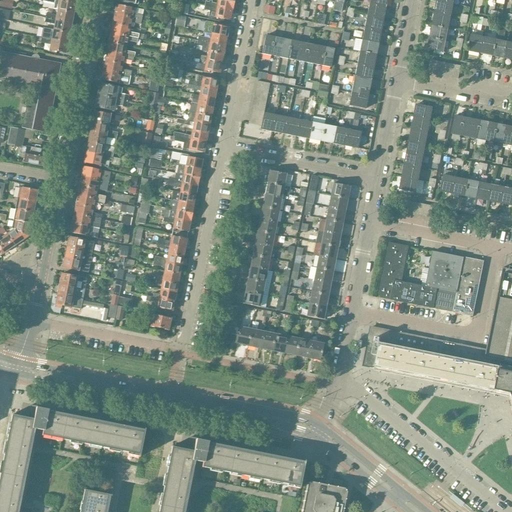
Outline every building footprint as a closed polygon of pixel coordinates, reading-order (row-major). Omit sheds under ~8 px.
[(74,3),(57,0),(48,0),(48,3),(58,5),(57,10),(74,14),(74,9),(73,8),(74,3)] [(233,3),(219,0),(217,0),(217,4),(205,2),(204,6),(231,11),(233,3)] [(453,4),(437,1),(435,13),(451,16),(453,4)] [(385,7),(369,4),(366,16),(382,19),(385,7)] [(133,9),(116,5),(116,6),(115,7),(114,9),(115,11),(114,15),(141,20),(142,16),(132,14),(133,9)] [(229,20),(231,11),(204,6),(203,10),(209,11),(208,16),(207,20),(223,23),(223,19),(229,20)] [(264,7),(263,13),(271,15),(273,8),(264,7)] [(74,14),(57,10),(56,16),(46,14),(45,18),(70,23),(71,19),(73,19),(74,14)] [(451,16),(435,13),(432,25),(448,28),(451,16)] [(140,24),(141,20),(114,15),(113,19),(112,20),(111,22),(112,24),(129,28),(130,22),(140,24)] [(175,25),(184,27),(186,16),(177,15),(175,25)] [(382,19),(366,16),(364,28),(380,31),(382,19)] [(70,23),(45,18),(44,23),(54,25),(53,30),(70,34),(71,29),(70,28),(70,23)] [(226,38),(228,28),(222,27),(222,25),(206,22),(204,33),(211,35),(226,38)] [(129,28),(112,24),(111,25),(110,28),(111,29),(110,33),(137,39),(138,35),(128,33),(129,28)] [(448,28),(432,25),(430,37),(446,40),(448,28)] [(380,31),(364,28),(362,40),(378,43),(380,31)] [(70,34),(53,30),(52,35),(42,33),(41,38),(66,43),(67,39),(69,38),(70,34)] [(137,39),(110,33),(110,37),(108,38),(108,41),(109,42),(109,43),(126,46),(127,41),(136,43),(137,39)] [(226,38),(211,35),(210,39),(198,37),(197,41),(224,46),(226,38)] [(484,38),(471,35),(468,51),(481,54),(484,38)] [(274,38),(265,36),(262,54),(270,56),(274,38)] [(446,40),(430,37),(427,50),(443,53),(446,40)] [(66,43),(41,38),(40,43),(50,45),(49,50),(64,53),(65,53),(66,52),(67,49),(66,48),(66,43)] [(282,39),(274,38),(270,56),(279,58),(282,39)] [(496,40),(484,38),(481,54),(493,56),(496,40)] [(291,41),(282,39),(279,58),(287,59),(291,41)] [(378,43),(362,40),(359,52),(375,55),(378,43)] [(508,43),(496,40),(493,56),(505,59),(508,43)] [(224,46),(197,41),(196,45),(208,47),(207,52),(222,55),(224,46)] [(299,43),(291,41),(287,59),(295,61),(299,43)] [(126,46),(109,43),(108,43),(107,44),(106,47),(107,48),(107,52),(133,58),(134,53),(125,51),(126,46)] [(308,44),(299,43),(295,61),(304,63),(308,44)] [(316,46),(308,44),(304,63),(312,64),(316,46)] [(324,48),(316,46),(312,64),(321,66),(324,48)] [(333,50),(324,48),(321,66),(330,68),(333,50)] [(133,58),(107,52),(106,56),(104,57),(104,59),(105,61),(122,65),(123,60),(133,62),(133,58)] [(222,55),(207,52),(206,57),(195,55),(194,59),(221,64),(222,55)] [(375,55),(359,52),(357,64),(373,67),(375,55)] [(47,134),(56,89),(54,88),(54,87),(53,87),(53,88),(49,87),(51,78),(52,79),(53,78),(54,78),(55,77),(55,76),(55,75),(55,74),(55,73),(54,72),(53,72),(53,71),(50,71),(51,66),(48,66),(48,63),(37,61),(38,59),(38,58),(37,57),(37,56),(36,56),(35,56),(34,56),(33,56),(33,57),(32,57),(32,58),(31,60),(0,53),(0,77),(35,84),(31,109),(25,108),(21,129),(47,134)] [(169,65),(182,68),(183,62),(170,59),(169,65)] [(221,64),(194,59),(193,59),(193,63),(199,64),(197,70),(203,72),(204,70),(219,73),(221,64)] [(437,62),(430,60),(428,73),(434,74),(437,62)] [(122,65),(105,61),(105,62),(103,63),(103,65),(104,67),(103,70),(130,76),(131,72),(121,70),(122,65)] [(442,63),(437,62),(434,74),(440,76),(442,63)] [(448,64),(442,63),(440,76),(446,77),(448,64)] [(373,67),(357,64),(354,76),(370,79),(373,67)] [(454,65),(448,64),(446,77),(452,78),(454,65)] [(461,66),(454,65),(452,78),(458,79),(461,66)] [(128,86),(130,76),(103,70),(102,75),(101,76),(100,78),(101,79),(101,80),(128,86)] [(178,72),(168,70),(167,77),(177,79),(178,72)] [(370,79),(354,76),(353,75),(351,83),(353,84),(351,93),(360,95),(361,90),(368,91),(370,79)] [(215,91),(217,81),(203,78),(203,77),(197,76),(196,82),(189,81),(188,85),(215,91)] [(269,84),(256,82),(255,88),(268,90),(269,84)] [(121,94),(122,89),(100,84),(100,85),(99,85),(97,90),(99,90),(98,96),(127,102),(128,96),(121,94)] [(215,91),(188,85),(187,89),(199,91),(198,96),(214,99),(215,91)] [(268,90),(255,88),(254,94),(267,96),(268,90)] [(360,95),(351,93),(350,98),(348,98),(347,106),(364,109),(368,91),(361,90),(360,95)] [(156,107),(158,94),(151,93),(149,106),(156,107)] [(267,96),(254,94),(253,99),(265,102),(267,96)] [(126,108),(127,102),(98,96),(97,101),(95,101),(94,106),(95,106),(95,108),(112,111),(113,105),(126,108)] [(192,100),(191,104),(212,108),(214,99),(198,96),(197,101),(192,100)] [(265,102),(253,99),(251,105),(264,108),(265,102)] [(210,117),(212,108),(191,104),(189,112),(210,117)] [(264,108),(251,105),(250,112),(263,114),(263,113),(264,108)] [(432,108),(416,105),(414,117),(430,120),(432,108)] [(120,117),(94,112),(93,117),(92,117),(91,122),(107,125),(109,120),(119,122),(120,117)] [(209,126),(210,117),(189,112),(187,121),(209,126)] [(263,114),(250,112),(249,118),(262,120),(263,114)] [(296,137),(299,121),(301,114),(289,112),(287,118),(284,134),(296,137)] [(262,120),(261,126),(260,130),(271,132),(275,116),(263,113),(263,114),(262,120)] [(360,115),(355,114),(351,113),(350,119),(358,121),(360,115)] [(284,134),(287,118),(275,116),(271,132),(284,134)] [(464,118),(455,116),(452,134),(460,136),(464,118)] [(430,120),(414,117),(411,129),(428,132),(430,120)] [(262,120),(249,118),(248,124),(261,126),(262,120)] [(472,120),(464,118),(460,136),(469,138),(472,120)] [(481,121),(472,120),(469,138),(477,139),(481,121)] [(209,126),(187,121),(186,125),(192,127),(191,132),(207,135),(209,126)] [(308,139),(311,123),(299,121),(296,137),(308,139)] [(489,123),(481,121),(477,139),(486,141),(489,123)] [(107,125),(91,122),(90,127),(91,128),(90,133),(116,138),(117,133),(106,131),(107,125)] [(323,125),(311,123),(308,139),(320,142),(323,125)] [(498,125),(489,123),(486,141),(494,143),(498,125)] [(335,128),(323,125),(320,142),(332,144),(335,128)] [(506,126),(498,125),(494,143),(503,144),(506,126)] [(511,140),(511,127),(506,126),(503,144),(511,146),(511,140)] [(7,145),(21,148),(21,147),(25,131),(10,128),(7,145)] [(347,130),(335,128),(332,144),(344,146),(347,130)] [(428,132),(411,129),(409,141),(425,145),(428,132)] [(360,133),(347,130),(344,146),(357,149),(360,133)] [(149,144),(151,134),(142,132),(140,143),(141,143),(149,144)] [(205,143),(207,135),(191,132),(190,136),(173,133),(173,137),(174,137),(205,143)] [(114,148),(116,138),(90,133),(89,137),(88,137),(87,142),(103,146),(114,148)] [(154,137),(153,137),(152,146),(166,148),(167,144),(159,142),(160,138),(154,137)] [(174,137),(173,141),(183,143),(182,148),(203,153),(205,143),(174,137)] [(425,145),(409,141),(407,153),(423,157),(425,145)] [(103,146),(87,142),(86,147),(87,148),(86,153),(112,158),(113,153),(102,151),(103,146)] [(147,154),(149,144),(141,143),(139,153),(147,154)] [(42,165),(45,152),(21,147),(21,148),(20,153),(25,154),(23,162),(35,164),(35,165),(39,166),(39,165),(42,165)] [(156,160),(158,150),(152,148),(150,158),(156,160)] [(112,158),(86,153),(85,157),(84,157),(83,161),(84,162),(84,163),(107,168),(108,162),(111,163),(112,158)] [(423,157),(407,153),(404,165),(420,168),(423,157)] [(200,169),(202,160),(194,159),(187,157),(181,156),(180,161),(171,160),(170,163),(178,165),(200,169)] [(149,160),(148,167),(149,167),(156,168),(158,161),(149,160)] [(198,178),(200,169),(178,165),(176,174),(183,175),(198,178)] [(420,168),(404,165),(402,177),(418,180),(420,168)] [(110,173),(83,167),(83,168),(81,169),(81,171),(82,173),(81,177),(108,182),(110,173)] [(156,172),(149,170),(147,178),(152,179),(153,176),(155,176),(156,172)] [(269,171),(266,184),(283,187),(286,174),(269,171)] [(196,187),(198,178),(183,175),(176,174),(175,174),(174,179),(168,177),(167,182),(196,187)] [(456,178),(443,175),(440,192),(453,194),(456,178)] [(106,192),(108,182),(81,177),(80,181),(79,182),(78,184),(79,186),(96,190),(106,192)] [(418,180),(402,177),(399,190),(416,193),(418,180)] [(468,180),(456,178),(453,194),(465,197),(468,180)] [(480,183),(468,180),(465,197),(477,199),(480,183)] [(195,196),(196,187),(167,182),(167,185),(180,188),(179,193),(195,196)] [(492,185),(480,183),(477,199),(489,201),(492,185)] [(266,184),(264,195),(281,199),(287,200),(288,195),(289,188),(283,187),(266,184)] [(349,187),(333,184),(330,196),(347,200),(349,187)] [(504,188),(492,185),(489,201),(500,204),(504,188)] [(96,190),(79,186),(79,187),(78,188),(77,190),(78,192),(77,195),(104,201),(105,197),(95,195),(96,190)] [(37,191),(19,187),(17,199),(35,202),(37,191)] [(511,189),(504,188),(500,204),(511,205),(511,189)] [(303,203),(304,199),(305,191),(299,190),(298,197),(297,202),(303,203)] [(193,205),(195,196),(179,193),(173,192),(171,201),(193,205)] [(104,201),(77,195),(77,200),(75,200),(75,203),(76,205),(93,208),(94,203),(103,205),(104,201)] [(264,195),(262,207),(278,211),(281,199),(264,195)] [(347,200),(330,196),(328,208),(344,212),(347,200)] [(35,202),(17,199),(15,209),(34,213),(34,209),(34,207),(35,202)] [(409,202),(402,200),(400,213),(406,214),(409,202)] [(191,214),(193,205),(171,201),(170,210),(191,214)] [(415,203),(409,202),(406,214),(412,216),(415,203)] [(420,204),(415,203),(412,216),(418,217),(420,204)] [(150,206),(141,204),(139,213),(147,214),(148,215),(150,206)] [(426,205),(420,204),(418,217),(424,218),(426,205)] [(93,208),(76,205),(75,205),(74,206),(73,209),(74,210),(73,214),(100,220),(101,215),(91,213),(93,208)] [(433,206),(426,205),(424,218),(430,219),(433,206)] [(133,215),(134,207),(132,206),(132,207),(126,206),(125,213),(133,215)] [(262,207),(259,219),(276,223),(278,211),(262,207)] [(344,212),(328,208),(325,220),(342,224),(344,212)] [(34,213),(15,209),(13,220),(30,224),(32,218),(33,218),(34,213)] [(189,223),(191,214),(170,210),(165,209),(163,218),(189,223)] [(145,224),(147,214),(139,213),(137,223),(145,224)] [(100,220),(73,214),(73,218),(71,219),(71,222),(72,223),(72,224),(89,227),(90,222),(100,224),(100,220)] [(122,217),(120,224),(130,226),(132,219),(122,217)] [(189,223),(163,218),(162,221),(173,224),(172,229),(187,232),(189,223)] [(259,219),(257,231),(274,235),(276,223),(259,219)] [(30,224),(13,220),(11,228),(28,237),(30,224)] [(342,224),(325,220),(323,232),(339,236),(342,224)] [(89,227),(72,224),(70,225),(70,227),(71,229),(70,233),(97,239),(97,234),(88,232),(89,227)] [(28,237),(11,228),(5,233),(14,247),(18,244),(19,243),(28,237)] [(274,235),(257,231),(254,243),(271,246),(274,235)] [(339,236),(323,232),(320,244),(337,247),(339,236)] [(5,233),(0,235),(0,250),(0,255),(10,249),(11,249),(14,247),(5,233)] [(186,239),(171,236),(170,241),(158,239),(157,243),(184,249),(186,239)] [(94,242),(69,237),(69,238),(67,239),(67,242),(68,243),(67,247),(92,252),(94,242)] [(184,249),(157,243),(156,248),(168,250),(167,255),(182,258),(184,249)] [(254,243),(252,255),(269,259),(271,246),(254,243)] [(408,247),(389,243),(378,298),(433,309),(437,289),(425,287),(401,282),(408,247)] [(337,247),(320,244),(318,256),(335,259),(337,247)] [(121,246),(119,254),(126,256),(128,248),(121,246)] [(92,252),(67,247),(66,252),(65,252),(64,256),(65,257),(65,258),(90,263),(91,263),(91,259),(91,257),(92,252)] [(464,258),(432,252),(425,287),(437,289),(457,293),(464,258)] [(182,258),(167,255),(166,259),(154,257),(153,261),(181,266),(182,258)] [(252,255),(250,267),(266,271),(269,259),(252,255)] [(422,255),(421,263),(429,265),(431,257),(422,255)] [(335,259),(318,256),(316,268),(332,272),(335,259)] [(90,263),(65,258),(63,259),(63,262),(63,263),(63,268),(88,273),(90,263)] [(464,258),(457,293),(453,313),(472,317),(483,262),(464,258)] [(181,266),(153,261),(153,265),(165,267),(164,272),(179,275),(181,266)] [(486,350),(473,347),(372,327),(365,364),(511,393),(511,394),(511,266),(510,266),(509,269),(503,268),(486,350)] [(250,267),(247,279),(264,283),(266,271),(250,267)] [(332,272),(316,268),(313,280),(330,284),(332,272)] [(177,284),(179,275),(164,272),(163,277),(156,276),(156,280),(177,284)] [(86,279),(61,274),(60,279),(59,279),(58,283),(59,284),(84,289),(86,279)] [(247,279),(245,292),(262,295),(264,283),(247,279)] [(118,296),(121,281),(115,280),(112,295),(118,296)] [(175,293),(177,284),(156,280),(155,284),(161,285),(160,290),(175,293)] [(330,284),(313,280),(311,292),(327,296),(330,284)] [(84,289),(59,284),(59,285),(58,285),(57,289),(58,290),(57,294),(82,299),(84,289)] [(457,293),(437,289),(433,309),(453,313),(457,293)] [(173,302),(175,293),(160,290),(159,295),(153,293),(152,297),(173,302)] [(262,295),(245,292),(242,304),(259,307),(262,295)] [(327,296),(311,292),(308,304),(325,308),(327,296)] [(82,299),(57,294),(56,299),(55,299),(54,303),(55,304),(55,307),(61,308),(61,306),(70,308),(71,302),(81,304),(82,299)] [(111,295),(110,304),(116,306),(118,296),(111,295)] [(172,311),(173,302),(152,297),(146,296),(145,300),(157,303),(156,308),(172,311)] [(129,306),(130,300),(119,298),(118,304),(129,306)] [(103,305),(83,301),(82,306),(102,310),(103,305)] [(325,308),(308,304),(306,317),(323,320),(325,308)] [(114,319),(116,306),(109,305),(107,318),(114,319)] [(124,308),(118,306),(115,320),(122,321),(124,308)] [(170,319),(153,315),(153,312),(147,310),(147,314),(149,315),(149,319),(151,319),(150,326),(168,330),(168,329),(169,329),(170,324),(169,324),(170,319)] [(238,327),(226,325),(223,341),(235,344),(238,327)] [(250,330),(238,327),(235,344),(247,346),(250,330)] [(262,332),(250,330),(247,346),(259,349),(262,332)] [(274,334),(262,332),(259,349),(271,351),(274,334)] [(286,337),(274,334),(271,351),(283,353),(286,337)] [(298,339),(286,337),(283,353),(295,356),(298,339)] [(310,342),(298,339),(295,356),(307,358),(310,342)] [(323,344),(310,342),(307,358),(320,361),(323,344)] [(0,511),(17,511),(19,506),(20,498),(23,487),(24,479),(27,467),(28,459),(30,448),(32,440),(34,429),(42,431),(41,436),(42,436),(42,434),(61,438),(81,442),(100,446),(120,450),(139,454),(138,457),(139,457),(144,429),(143,429),(142,429),(142,433),(124,429),(105,425),(86,421),(66,417),(47,413),(47,410),(35,408),(31,407),(29,419),(21,417),(11,415),(11,416),(10,424),(8,436),(6,443),(4,455),(2,462),(0,473),(0,511)] [(183,511),(184,510),(186,499),(188,490),(190,480),(192,471),(194,461),(202,463),(201,468),(202,468),(202,466),(221,470),(240,474),(260,478),(279,482),(298,486),(298,489),(301,475),(304,461),(303,461),(302,465),(283,461),(264,457),(245,453),(225,449),(207,445),(207,442),(195,440),(191,439),(189,451),(186,450),(181,449),(171,447),(171,448),(170,455),(168,466),(166,475),(164,486),(162,494),(160,506),(158,511),(183,511)] [(326,485),(323,480),(318,484),(310,482),(306,485),(300,511),(343,511),(343,510),(346,493),(343,489),(326,485)] [(103,511),(107,496),(111,496),(111,495),(84,490),(84,491),(82,502),(80,511),(79,511),(103,511)]
